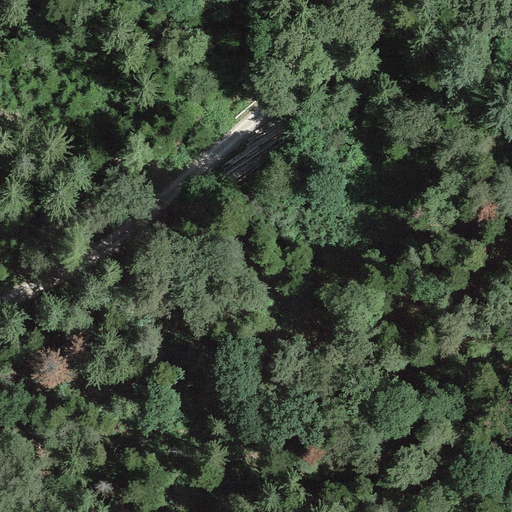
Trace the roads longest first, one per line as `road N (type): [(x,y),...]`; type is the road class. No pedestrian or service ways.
road 1 (track): [(0,54),(44,77),(321,362),(426,383),(511,326)]
road 2 (track): [(360,0),(188,146),(0,273)]
